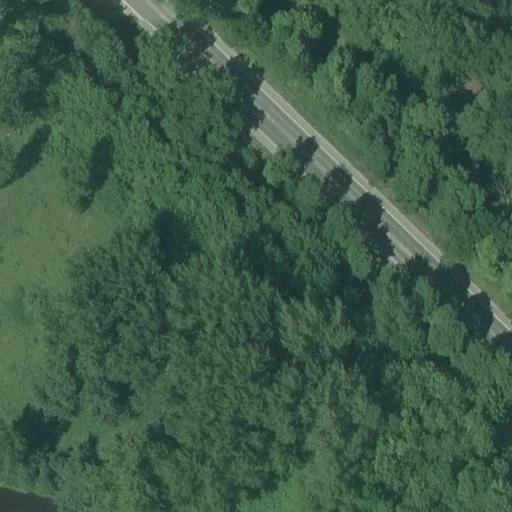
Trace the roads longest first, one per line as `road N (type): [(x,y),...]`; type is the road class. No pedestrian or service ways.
road 1 (track): [(511,444),(49,0)]
road 2 (secondary): [(511,353),(147,0)]
road 3 (track): [(297,0),(511,206)]
